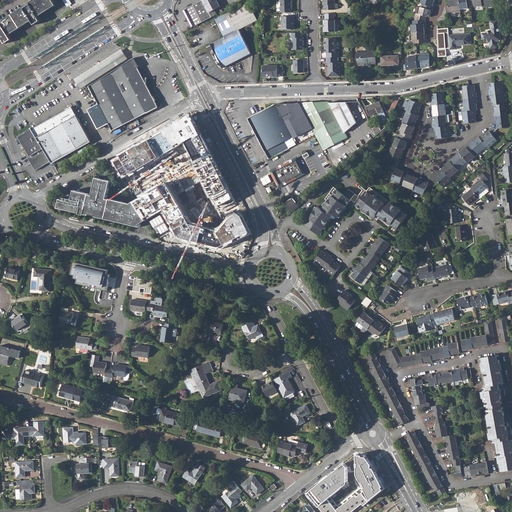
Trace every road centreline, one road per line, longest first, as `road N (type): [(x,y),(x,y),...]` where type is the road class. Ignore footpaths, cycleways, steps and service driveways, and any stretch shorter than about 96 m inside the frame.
road 1 (residential): [(298,486),(286,475),(0,394)]
road 2 (secondary): [(248,268),(66,230),(42,215)]
road 3 (residential): [(35,199),(198,99)]
road 4 (residential): [(315,90),(397,87),(479,68)]
road 5 (primary): [(198,99),(260,221),(263,250)]
road 6 (primary): [(376,423),(320,313),(292,281)]
road 7 (primary): [(283,291),(319,334),(365,429)]
road 8 (residential): [(5,98),(138,14)]
road 9 (primary): [(272,227),(206,93)]
road 10 (residential): [(184,511),(158,493),(128,489),(56,511)]
road 11 (secondary): [(125,257),(223,282),(249,280)]
road 12 (residential): [(102,0),(0,64)]
